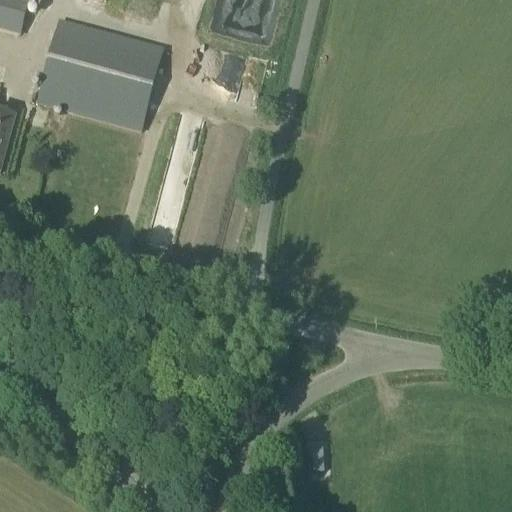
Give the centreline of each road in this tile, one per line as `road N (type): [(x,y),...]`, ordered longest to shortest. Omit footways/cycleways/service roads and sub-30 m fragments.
road 1 (tertiary): [(419,354),(0,254)]
road 2 (tertiary): [(221,511),(243,459),(319,387),(419,354)]
road 3 (tertiary): [(154,511),(0,370)]
